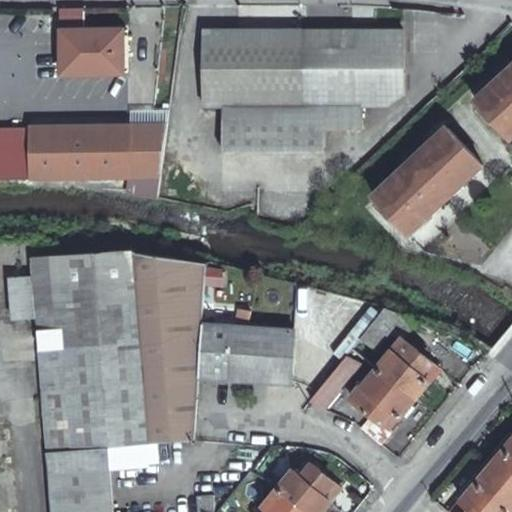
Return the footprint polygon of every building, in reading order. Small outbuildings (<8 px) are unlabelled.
[(121,73),(122,33),(63,34),(63,72),(121,73)] [(403,34),(203,33),(203,108),(222,108),(222,152),(325,153),(325,131),(362,131),(362,107),(385,107),(402,94),(403,34)] [(510,76),(479,104),(511,139),(511,66),(507,72),(510,76)] [(135,120),(167,121),(167,110),(135,110),(135,120)] [(127,129),(28,128),(28,178),(128,177),(127,129)] [(407,171),(377,199),(411,234),(484,166),(450,131),(419,159),(416,156),(404,167),(407,171)] [(205,318),(208,261),(203,259),(166,253),(128,248),(55,255),(27,257),(30,298),(43,450),(65,447),(99,444),(143,440),(144,442),(194,437),(200,399),(201,374),(205,318)] [(405,338),(422,316),(407,311),(388,305),(363,336),(377,348),(391,332),(401,341),(393,351),(400,357),(411,344),(405,338)] [(296,325),(205,318),(201,374),(293,380),(296,325)] [(400,417),(416,397),(429,381),(421,375),(432,361),(411,344),(400,357),(393,351),(378,369),(369,381),(364,387),(371,393),(360,406),(370,415),(373,417),(381,424),(392,411),(400,417)] [(366,361),(350,351),(325,381),(312,397),(327,407),(366,361)] [(421,375),(429,381),(439,368),(432,361),(421,375)] [(371,393),(364,387),(353,400),(360,406),(371,393)] [(361,430),(381,447),(392,432),(390,431),(400,417),(392,411),(381,424),(373,417),(361,430)] [(506,511),(511,506),(511,434),(488,464),(459,499),(470,507),(465,511),(506,511)] [(72,449),(44,451),(49,511),(109,511),(103,446),(72,449)] [(295,470),(279,489),(266,506),(273,511),(322,511),(332,501),(324,494),(334,481),(323,472),(313,464),(303,476),(295,470)] [(196,511),(211,511),(210,497),(196,498),(196,511)] [(449,511),(448,511),(465,511),(470,507),(459,499),(449,511)]
